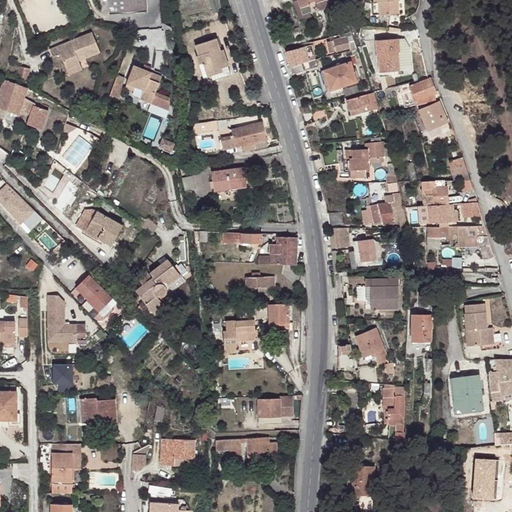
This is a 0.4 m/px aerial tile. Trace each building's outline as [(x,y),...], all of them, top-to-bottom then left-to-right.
[(147,12),(146,0),(107,0),(109,15),(147,12)] [(299,0),(304,16),(321,11),(319,3),(326,0),(299,0)] [(338,6),(336,0),(326,0),(319,3),(321,11),(338,6)] [(394,1),(394,0),(375,0),(376,4),(381,4),(381,16),(399,16),(400,2),(394,1)] [(303,38),(300,28),(293,30),(296,40),(303,38)] [(95,32),(53,50),(56,58),(63,55),(70,70),(84,64),(82,61),(81,58),(87,55),(88,58),(103,52),(95,32)] [(358,49),(352,33),(346,34),(346,38),(334,41),(337,50),(352,47),(353,50),(358,49)] [(401,53),(401,39),(378,39),(378,61),(382,62),(381,73),(399,73),(399,53),(401,53)] [(217,40),(195,46),(199,57),(196,58),(199,67),(203,65),(208,79),(211,77),(223,74),(222,70),(229,68),(224,52),(221,52),(217,40)] [(286,51),(290,65),(302,62),(309,60),(305,47),(286,51)] [(290,65),(293,73),(304,71),(302,62),(290,65)] [(352,73),(348,63),(322,72),(329,93),(359,82),(356,72),(352,73)] [(70,70),(72,75),(86,69),(84,64),(70,70)] [(19,65),(16,78),(27,81),(31,68),(19,65)] [(231,76),(229,68),(222,70),(223,74),(211,77),(213,82),(231,76)] [(125,90),(133,94),(134,92),(142,95),(139,102),(138,104),(168,114),(168,101),(155,96),(161,80),(134,69),(125,90)] [(431,79),(431,78),(430,79),(410,87),(417,103),(418,102),(418,106),(432,103),(429,97),(437,94),(434,87),(431,79)] [(24,99),(28,89),(27,89),(4,81),(0,92),(0,109),(18,116),(20,112),(30,116),(27,125),(42,130),(48,111),(34,106),(35,104),(24,99)] [(111,92),(118,94),(121,86),(115,83),(111,92)] [(133,94),(131,99),(139,102),(142,95),(134,92),(133,94)] [(379,110),(375,95),(348,101),(350,111),(371,106),(372,111),(379,110)] [(449,124),(440,103),(419,111),(430,138),(439,135),(437,129),(449,124)] [(263,123),(231,130),(231,129),(216,132),(218,140),(220,151),(241,146),(242,149),(248,148),(248,150),(266,147),(268,144),(267,140),(263,123)] [(218,125),(204,128),(205,133),(219,131),(218,125)] [(385,157),(384,142),(382,142),(382,139),(372,140),(373,142),(366,143),(366,147),(368,147),(369,149),(354,150),(355,158),(352,158),(352,171),(371,170),(370,158),(385,157)] [(163,143),(161,150),(172,154),(175,147),(163,143)] [(409,160),(407,151),(394,154),(396,163),(409,160)] [(467,170),(463,155),(450,159),(454,174),(456,181),(471,180),(467,170)] [(227,185),(243,183),(241,166),(210,170),(212,191),(228,189),(227,185)] [(192,175),(183,176),(185,190),(195,187),(192,175)] [(446,204),(445,181),(423,181),(423,189),(436,189),(436,204),(446,204)] [(6,183),(0,189),(0,204),(20,225),(34,210),(6,183)] [(411,228),(402,195),(387,197),(388,205),(372,207),(376,225),(383,223),(384,227),(398,225),(401,224),(402,229),(411,228)] [(479,200),(461,201),(462,216),(480,215),(479,200)] [(454,203),(446,204),(436,204),(428,205),(430,224),(437,224),(437,228),(448,227),(447,223),(459,222),(459,211),(455,211),(454,203)] [(121,225),(95,211),(91,209),(84,211),(74,229),(83,233),(84,232),(97,239),(99,237),(103,240),(103,241),(110,245),(121,225)] [(485,227),(448,227),(437,228),(424,228),(424,232),(427,232),(428,244),(434,244),(434,239),(448,238),(448,236),(457,236),(458,247),(478,246),(478,236),(487,236),(485,227)] [(196,231),(198,241),(206,241),(205,232),(196,231)] [(258,233),(221,232),(221,243),(258,244),(258,233)] [(352,233),(337,234),(334,234),(335,248),(339,248),(355,247),(356,253),(352,254),(355,271),(379,268),(374,241),(354,244),(352,233)] [(276,264),(296,265),(296,238),(276,237),(276,245),(269,244),(270,254),(273,254),(273,257),(257,256),(258,263),(276,264)] [(340,251),(333,251),(335,272),(342,271),(340,251)] [(425,257),(418,258),(421,270),(428,268),(425,257)] [(168,283),(180,273),(167,258),(150,272),(154,277),(153,278),(146,270),(138,276),(145,285),(138,290),(156,312),(166,304),(160,297),(163,295),(165,293),(167,290),(168,286),(168,283)] [(97,309),(112,296),(88,271),(75,284),(87,296),(86,298),(97,309)] [(166,304),(156,312),(160,317),(175,304),(171,297),(172,296),(173,295),(175,292),(176,290),(175,286),(187,277),(182,272),(180,273),(168,283),(168,286),(167,290),(165,293),(163,295),(160,297),(166,304)] [(249,276),(245,276),(246,287),(256,287),(256,292),(266,292),(266,287),(272,287),(272,276),(258,276),(258,273),(250,273),(249,276)] [(400,311),(401,278),(373,277),(373,279),(373,288),(368,288),(368,300),(373,300),(373,310),(400,311)] [(429,308),(429,293),(421,294),(420,308),(429,308)] [(49,340),(60,340),(59,336),(76,336),(76,340),(92,340),(92,323),(65,324),(64,308),(65,300),(58,294),(47,294),(48,308),(49,340)] [(116,300),(112,296),(97,309),(102,314),(116,300)] [(288,303),(267,304),(268,324),(289,323),(288,303)] [(483,304),(464,306),(466,346),(482,345),(480,331),(488,330),(486,312),(484,313),(483,304)] [(222,330),(224,354),(238,353),(237,341),(237,338),(247,338),(247,332),(257,331),(255,311),(239,312),(239,319),(225,320),(226,330),(222,330)] [(432,343),(433,316),(414,317),(413,344),(432,343)] [(28,336),(28,319),(19,319),(19,337),(28,336)] [(0,342),(0,343),(15,342),(15,321),(0,321),(0,342)] [(480,331),(482,345),(489,344),(488,330),(480,331)] [(237,338),(237,341),(257,340),(257,331),(247,332),(247,338),(237,338)] [(387,352),(380,331),(359,338),(366,359),(387,352)] [(511,356),(511,352),(510,340),(495,342),(498,359),(511,356)] [(345,367),(342,366),(342,370),(356,371),(357,360),(346,359),(345,367)] [(434,374),(435,362),(427,361),(426,362),(426,374),(434,374)] [(491,394),(491,402),(501,401),(500,396),(511,393),(511,361),(503,362),(496,363),(497,372),(489,374),(491,394)] [(359,383),(374,384),(375,369),(360,368),(359,383)] [(482,410),(479,376),(453,379),(456,413),(482,410)] [(98,379),(95,391),(107,394),(110,382),(98,379)] [(389,441),(406,442),(405,397),(398,397),(398,387),(378,385),(378,391),(376,391),(377,413),(381,413),(382,425),(390,426),(389,441)] [(1,416),(16,415),(16,392),(13,392),(13,387),(3,386),(3,392),(0,392),(0,421),(1,421),(1,416)] [(280,399),(258,399),(258,423),(280,423),(280,417),(293,417),(293,396),(280,396),(280,399)] [(96,397),(79,398),(81,423),(116,421),(116,398),(97,399),(96,397)] [(350,429),(350,420),(337,419),(336,428),(350,429)] [(511,434),(498,435),(499,445),(511,444),(511,434)] [(268,442),(268,437),(215,439),(215,449),(228,449),(241,448),(241,442),(247,442),(248,457),(276,456),(275,442),(268,442)] [(194,439),(161,438),(161,464),(194,464),(194,439)] [(81,469),(81,444),(54,444),(54,482),(53,482),(53,494),(73,494),(73,482),(74,469),(81,469)] [(511,459),(511,444),(499,445),(497,457),(511,459)] [(146,452),(133,452),(132,467),(140,468),(145,462),(146,452)] [(375,493),(377,463),(355,461),(353,491),(375,493)] [(497,483),(498,474),(478,472),(475,498),(495,500),(496,491),(500,492),(501,483),(497,483)] [(180,511),(181,501),(149,500),(148,511),(180,511)]
